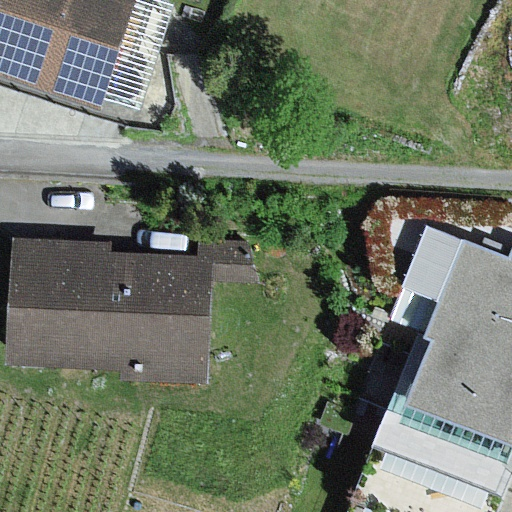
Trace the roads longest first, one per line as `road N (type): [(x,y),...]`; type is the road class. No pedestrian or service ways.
road 1 (track): [(511,182),(247,167)]
road 2 (residential): [(0,157),(247,167)]
